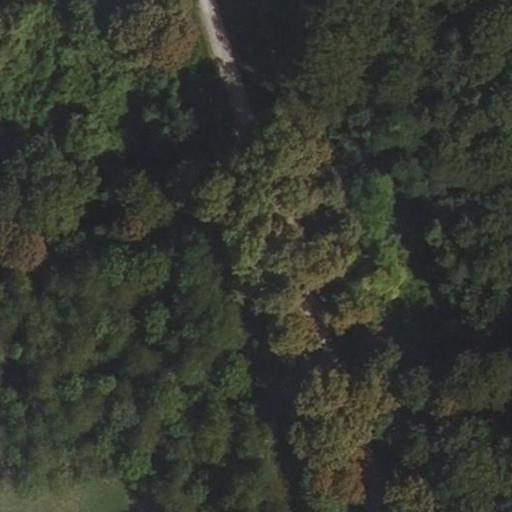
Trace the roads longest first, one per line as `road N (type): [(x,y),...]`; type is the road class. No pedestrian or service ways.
road 1 (track): [(241,120),(384,511)]
road 2 (track): [(241,120),(205,160),(181,169),(0,170)]
road 3 (track): [(198,0),(241,120)]
